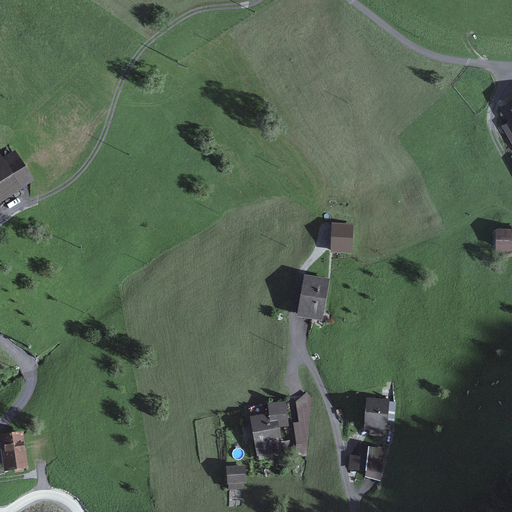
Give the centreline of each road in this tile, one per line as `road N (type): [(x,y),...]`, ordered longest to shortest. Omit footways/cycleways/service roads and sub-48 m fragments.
road 1 (trunk): [(178,511),(478,0)]
road 2 (track): [(298,391),(292,364),(306,357),(324,393),(351,511)]
